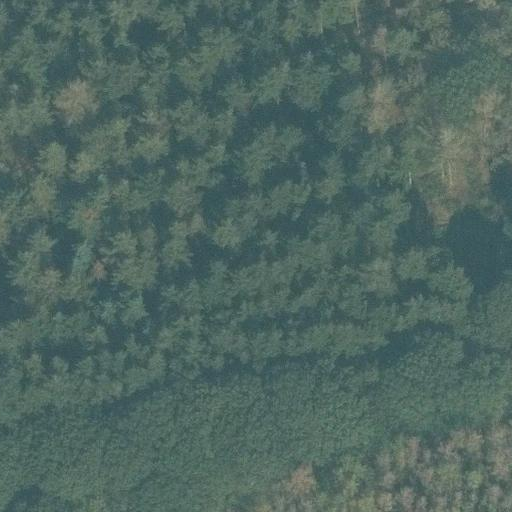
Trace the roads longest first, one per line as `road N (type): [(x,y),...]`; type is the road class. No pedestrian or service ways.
road 1 (track): [(511,335),(0,458)]
road 2 (track): [(511,420),(101,511)]
